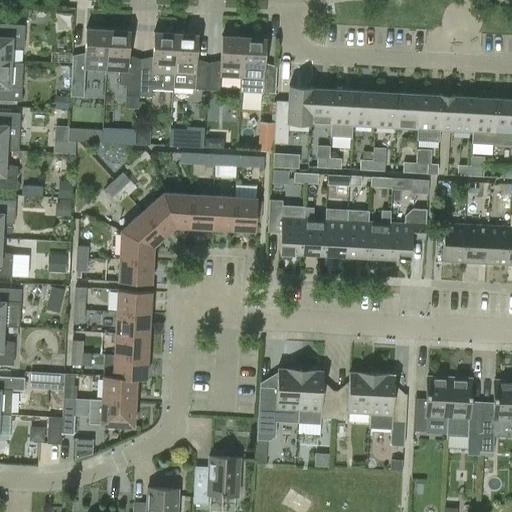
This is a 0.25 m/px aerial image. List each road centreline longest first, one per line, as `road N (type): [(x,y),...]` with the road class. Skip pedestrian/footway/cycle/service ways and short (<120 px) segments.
road 1 (residential): [(511,333),(203,315),(183,325),(174,421),(160,441),(68,480),(0,482)]
road 2 (residential): [(290,0),(289,50),(511,61)]
